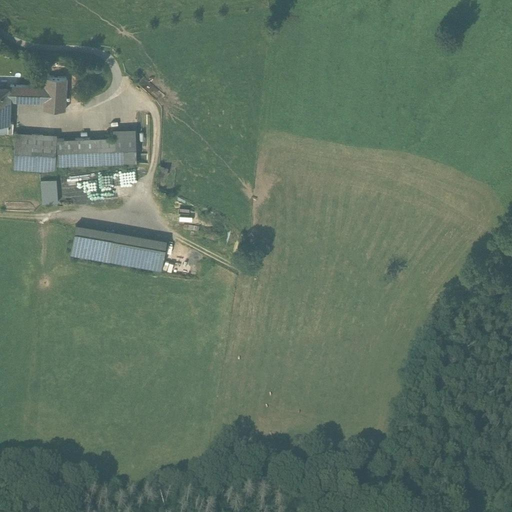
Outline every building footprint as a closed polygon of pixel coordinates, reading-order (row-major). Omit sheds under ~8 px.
[(44,87),(10,87),(9,98),(16,99),(17,101),(44,102),(44,111),(65,111),(66,78),(44,77),(44,87)] [(10,87),(0,86),(0,108),(9,108),(9,98),(10,87)] [(9,108),(0,108),(0,124),(7,125),(9,125),(9,115),(9,108)] [(0,135),(12,136),(13,124),(12,124),(12,115),(9,115),(9,125),(7,125),(7,131),(6,133),(0,132),(0,135)] [(54,139),(15,136),(13,170),(36,172),(56,170),(56,167),(135,164),(134,132),(114,133),(114,139),(54,142),(54,139)] [(43,202),(60,201),(59,178),(42,179),(43,202)] [(72,257),(161,272),(164,250),(76,234),(72,257)]
